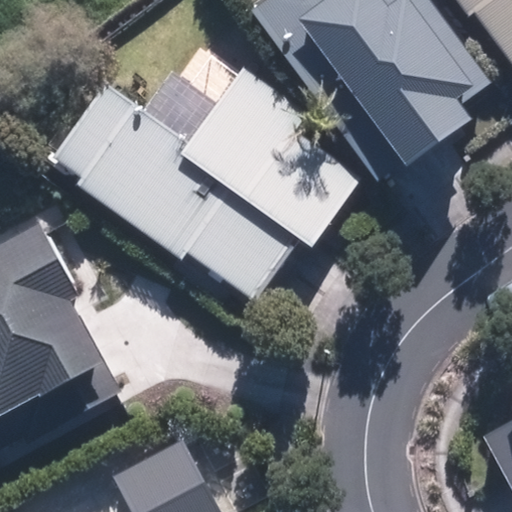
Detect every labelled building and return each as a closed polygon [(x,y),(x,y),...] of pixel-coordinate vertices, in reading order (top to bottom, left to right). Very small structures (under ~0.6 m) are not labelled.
[(418,0),(260,0),(376,165),(482,91),(418,0)] [(511,0),(433,0),(500,97),(511,88),(511,0)] [(141,112),(92,77),(36,154),(240,303),(348,158),(192,43),(141,112)] [(0,431),(108,381),(21,198),(0,208),(0,431)] [(511,511),(511,362),(498,370),(511,398),(511,432),(477,450),(507,511),(511,511)] [(185,511),(145,434),(67,474),(86,511),(11,511),(0,489),(0,511),(185,511)]
